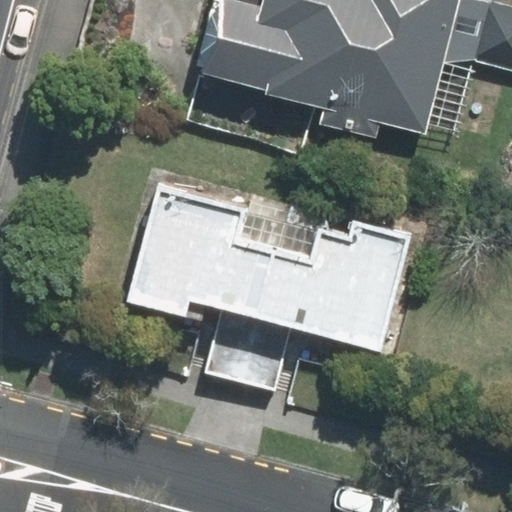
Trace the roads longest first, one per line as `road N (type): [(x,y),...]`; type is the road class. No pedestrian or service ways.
road 1 (residential): [(0,428),(135,497)]
road 2 (residential): [(135,497),(0,499)]
